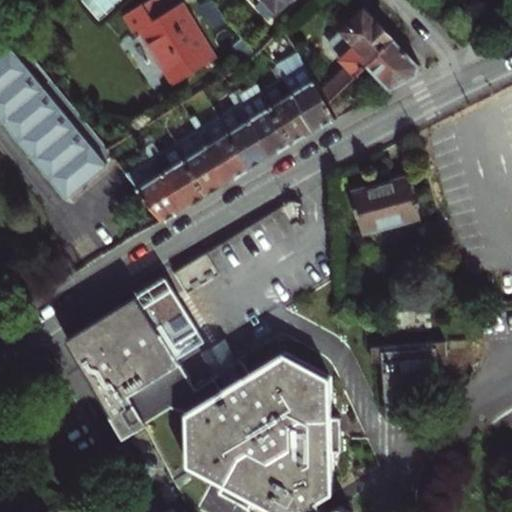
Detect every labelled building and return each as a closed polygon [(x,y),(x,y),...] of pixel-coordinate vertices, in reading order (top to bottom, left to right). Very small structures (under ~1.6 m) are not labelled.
[(154,20),(167,13),(159,0),(147,0),(144,2),(154,20)] [(225,22),(207,0),(204,0),(198,6),(217,29),(225,22)] [(289,0),(250,0),(269,20),(289,0)] [(316,0),(323,8),(332,0),(316,0)] [(144,2),(123,14),(133,32),(140,28),(151,47),(132,58),(147,82),(165,72),(173,84),(216,59),(184,3),(167,13),(154,20),(144,2)] [(369,12),(365,8),(331,39),(332,48),(348,64),(322,90),(329,101),(395,38),(392,36),(393,35),(380,21),(379,22),(369,12)] [(372,83),(382,94),(388,91),(419,75),(420,65),(395,38),(329,101),(337,116),(353,108),(349,105),(357,97),(372,83)] [(0,53),(0,115),(63,194),(106,161),(25,63),(28,59),(17,44),(12,48),(9,45),(0,53)] [(329,101),(322,90),(298,51),(276,64),(277,66),(294,94),(296,93),(306,109),(303,111),(314,129),(326,122),(337,116),(329,101)] [(294,94),(277,66),(273,69),(279,80),(263,90),(294,140),(304,134),(314,129),(303,111),(306,109),(296,93),(294,94)] [(285,146),(294,140),(263,90),(245,101),(238,89),(234,92),(251,120),(253,119),(263,135),(260,137),(271,154),(285,146)] [(237,106),(220,117),(250,167),(262,159),(271,154),(260,137),(263,135),(253,119),(251,120),(234,92),(230,95),(237,106)] [(237,106),(230,95),(230,94),(212,104),(220,117),(237,106)] [(190,118),(208,147),(210,145),(220,162),(218,163),(228,181),(241,172),(250,167),(220,117),(202,127),(194,116),(190,118)] [(193,133),(177,142),(208,193),(219,186),(228,181),(218,163),(220,162),(210,145),(208,147),(190,118),(186,121),(193,133)] [(176,212),(185,207),(198,199),(208,193),(177,142),(160,153),(153,141),(148,144),(145,146),(152,158),(128,172),(165,219),(176,212)] [(409,179),(351,196),(361,234),(419,218),(409,179)] [(213,254),(159,286),(172,308),(225,276),(213,254)] [(195,390),(137,295),(120,307),(89,326),(145,426),(152,421),(151,420),(173,408),(189,412),(223,392),(215,378),(195,390)] [(388,313),(389,332),(433,328),(432,309),(388,313)] [(78,333),(68,340),(129,436),(145,426),(89,326),(78,333)] [(203,353),(217,377),(241,362),(228,339),(203,353)] [(449,340),(375,345),(376,360),(386,360),(390,417),(414,415),(412,397),(440,395),(438,357),(449,356),(449,340)] [(353,511),(342,506),(331,511),(326,511),(320,501),(334,493),(333,452),(342,451),(340,419),(331,418),(330,379),(285,353),(251,375),(243,361),(241,362),(217,377),(215,378),(223,392),(189,412),(189,464),(225,484),(221,492),(250,508),(255,500),(275,511),(353,511)] [(108,511),(103,498),(99,499),(63,509),(64,511),(108,511)]
